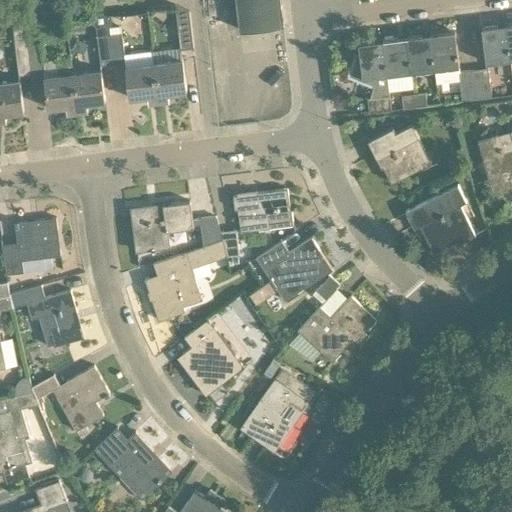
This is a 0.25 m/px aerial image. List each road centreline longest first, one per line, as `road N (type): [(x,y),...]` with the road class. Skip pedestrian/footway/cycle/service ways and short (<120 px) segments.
road 1 (residential): [(282,511),(182,433),(134,371),(102,287),(87,168)]
road 2 (residential): [(302,511),(434,307)]
road 3 (residential): [(87,168),(315,134)]
road 4 (residential): [(434,307),(347,220),(326,181),(315,134)]
road 5 (residential): [(305,18),(448,0)]
